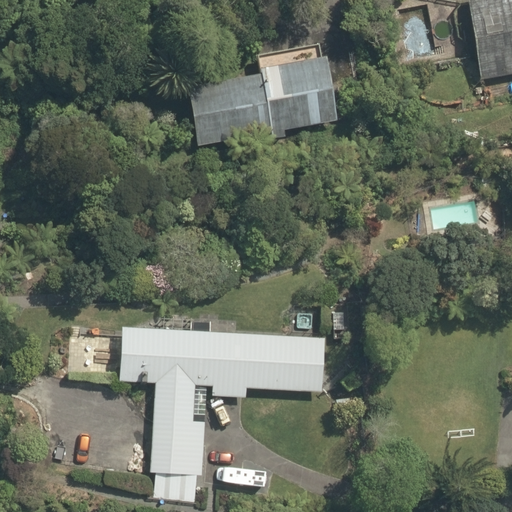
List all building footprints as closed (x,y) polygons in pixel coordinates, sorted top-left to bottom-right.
[(511,0),(465,0),(480,82),(511,75),(511,0)] [(184,87),(194,145),(267,132),(268,138),(282,136),(281,130),(333,121),(322,57),(319,57),(316,42),(257,53),(260,68),(257,69),(257,74),(184,87)] [(482,191),(490,190),(488,176),(479,178),(482,191)] [(148,473),(199,477),(203,415),(193,414),(194,384),(211,385),(210,395),(245,397),(245,388),(320,393),(323,338),(208,331),(209,322),(190,320),(189,331),(162,329),(121,327),(118,381),(153,383),(148,473)] [(244,459),(205,448),(202,474),(240,485),(244,459)]
